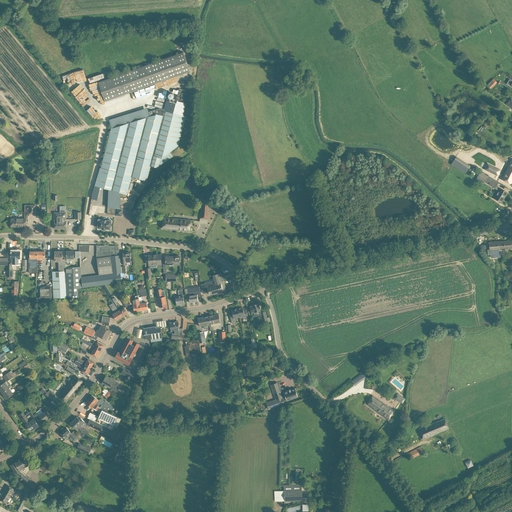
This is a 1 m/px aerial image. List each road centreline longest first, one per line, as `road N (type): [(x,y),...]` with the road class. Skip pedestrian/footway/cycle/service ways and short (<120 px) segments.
road 1 (tertiary): [(28,445),(84,393),(130,321),(254,290)]
road 2 (residential): [(254,290),(232,266),(192,249),(0,236)]
road 3 (tertiary): [(262,287),(498,228)]
road 4 (unclassified): [(351,429),(284,358),(262,287)]
road 5 (track): [(466,236),(396,165),(344,153)]
